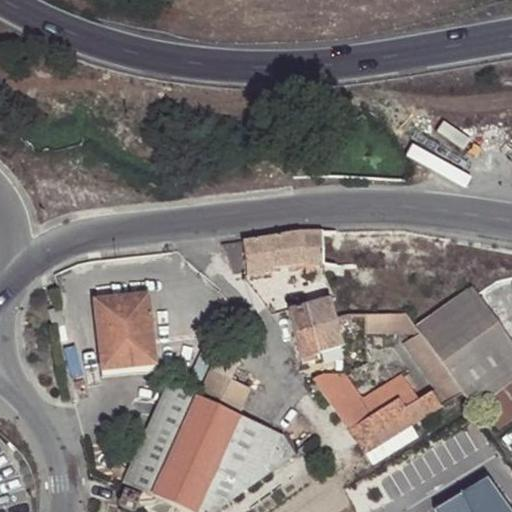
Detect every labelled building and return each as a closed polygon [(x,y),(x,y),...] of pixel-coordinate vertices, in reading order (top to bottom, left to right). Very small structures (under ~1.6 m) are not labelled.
[(343,269),(343,288),(376,287),(375,268),(383,268),(381,233),(358,233),(342,234),(343,269)] [(511,266),(511,254),(444,240),(406,233),(399,233),(381,233),(383,268),(428,268),(428,255),(441,256),(441,264),(500,275),(500,272),(507,274),(509,266),(511,266)] [(234,277),(241,276),(247,275),(247,278),(273,275),(273,269),(303,266),(323,269),(322,234),(312,234),(300,234),(291,236),(263,240),(222,247),(234,277)] [(342,234),(322,234),(323,269),(323,277),(337,279),(337,269),(343,269),(342,234)] [(467,293),(416,330),(421,335),(451,377),(463,394),(473,408),(478,405),(511,381),(511,355),(472,301),(467,293)] [(134,370),(157,367),(149,296),(94,302),(100,364),(133,361),(134,370)] [(350,317),(345,298),(336,300),(330,301),(335,320),(350,317)] [(335,320),(330,301),(305,306),(318,353),(343,347),(335,320)] [(300,355),(303,365),(321,361),(318,353),(305,306),(288,311),(294,333),(300,355)] [(407,317),(386,317),(366,317),(366,337),(421,335),(416,330),(407,317)] [(366,455),(463,394),(451,377),(421,335),(404,348),(434,391),(418,401),(402,377),(363,403),(351,386),(328,402),(357,442),(366,455)] [(225,341),(210,372),(230,382),(245,350),(225,341)] [(134,370),(133,361),(100,364),(102,380),(135,377),(134,370)] [(230,382),(210,372),(198,399),(239,418),(252,391),(230,382)] [(328,402),(351,386),(349,382),(344,376),(323,376),(312,381),(315,383),(311,386),(316,393),(319,389),(328,402)] [(511,381),(478,405),(497,431),(511,421),(511,381)] [(144,445),(125,485),(144,494),(191,396),(171,386),(160,408),(144,445)] [(172,507),(183,511),(215,511),(293,455),(279,437),(239,418),(198,399),(191,396),(144,494),(140,504),(152,510),(157,500),(172,507)] [(509,511),(488,484),(440,511),(509,511)] [(157,500),(152,510),(157,511),(169,511),(172,507),(157,500)]
